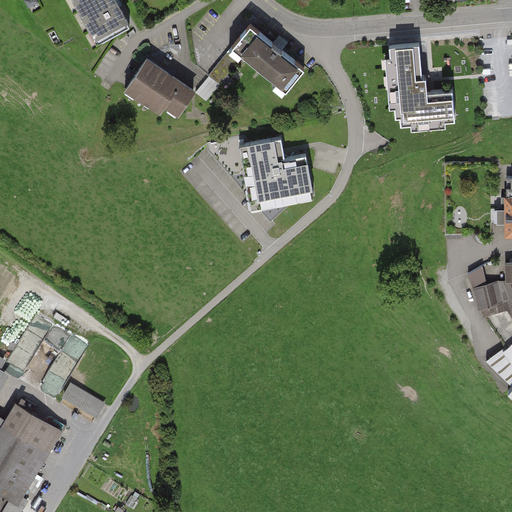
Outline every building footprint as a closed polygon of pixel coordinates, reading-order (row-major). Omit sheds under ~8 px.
[(115,0),(80,0),(84,7),(79,10),(86,23),(91,20),(102,40),(130,25),(115,0)] [(305,70),(251,26),(233,48),(287,92),(305,70)] [(418,44),(389,46),(390,57),(385,58),(389,107),(393,107),(394,118),(399,117),(399,125),(409,124),(409,131),(446,127),(445,121),(455,120),(452,90),(427,92),(426,77),(421,77),(418,44)] [(193,88),(144,56),(123,89),(157,111),(162,104),(177,114),(193,88)] [(283,137),(249,142),(259,203),(314,195),(309,161),(287,164),(283,137)] [(490,164),(445,164),(445,235),(491,234),(490,164)] [(511,263),(504,264),(504,280),(474,287),(479,307),(506,301),(511,318),(511,263)] [(511,342),(483,363),(511,387),(506,393),(511,397),(511,342)] [(60,428),(13,402),(4,418),(0,415),(0,389),(9,374),(1,370),(7,360),(0,356),(0,511),(21,511),(29,499),(22,495),(60,428)] [(73,380),(64,395),(99,416),(108,401),(73,380)]
